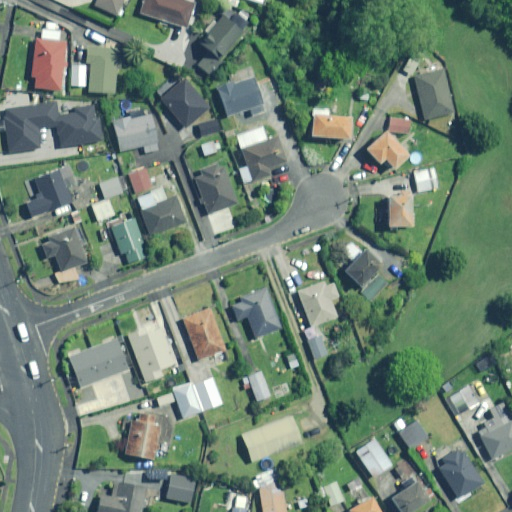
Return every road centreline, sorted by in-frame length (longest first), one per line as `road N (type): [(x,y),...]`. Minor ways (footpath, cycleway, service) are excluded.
road 1 (residential): [(13,333),(266,243),(301,226),(325,202)]
road 2 (tertiary): [(31,511),(39,446),(30,386)]
